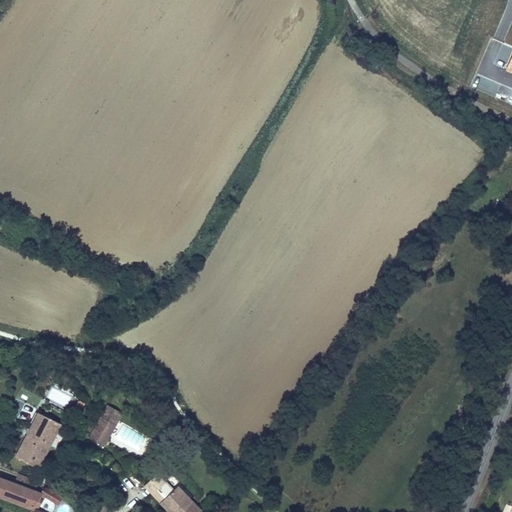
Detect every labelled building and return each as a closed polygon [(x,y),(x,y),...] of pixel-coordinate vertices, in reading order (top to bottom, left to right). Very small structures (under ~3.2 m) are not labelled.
[(115,426),(121,415),(108,408),(102,419),(115,426)] [(61,423),(39,412),(17,456),(39,467),(61,423)] [(103,448),(115,426),(102,419),(90,440),(103,448)] [(169,477),(161,469),(148,481),(163,498),(167,494),(159,486),(169,477)] [(40,511),(37,510),(44,497),(52,499),(54,494),(44,489),(42,494),(4,475),(0,481),(0,490),(33,508),(30,511),(40,511)] [(199,511),(204,508),(180,482),(176,486),(169,477),(159,486),(167,494),(163,498),(176,511),(199,511)] [(59,504),(62,498),(54,494),(52,499),(51,500),(59,504)]
